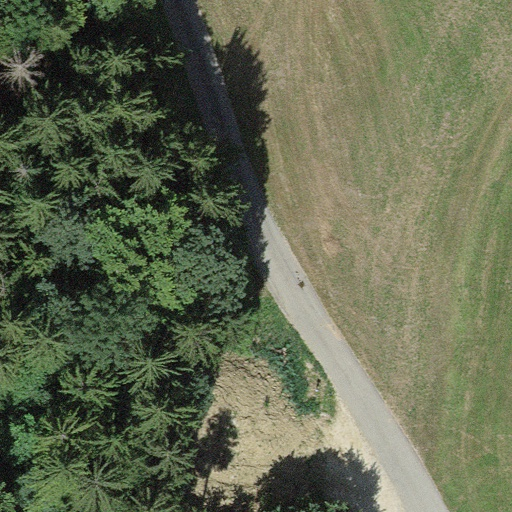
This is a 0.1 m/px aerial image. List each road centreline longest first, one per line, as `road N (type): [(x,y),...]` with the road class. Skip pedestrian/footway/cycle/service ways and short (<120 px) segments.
road 1 (track): [(166,0),(266,242),(418,511)]
road 2 (track): [(511,91),(474,149),(437,282),(422,511)]
